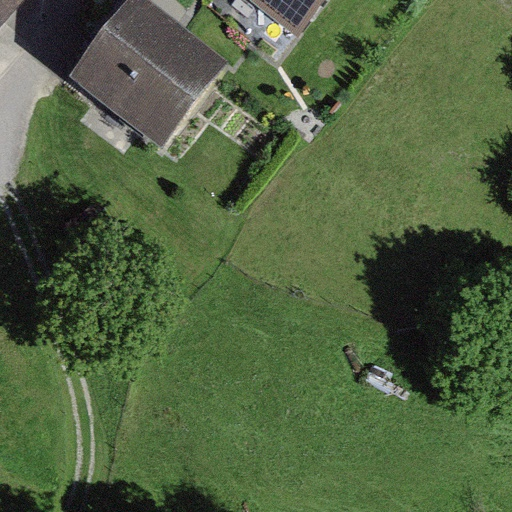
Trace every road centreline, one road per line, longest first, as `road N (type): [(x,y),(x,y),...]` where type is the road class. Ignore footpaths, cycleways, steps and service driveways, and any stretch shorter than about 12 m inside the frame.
road 1 (track): [(0,174),(81,406),(88,452),(75,511)]
road 2 (track): [(76,0),(39,47),(0,121)]
